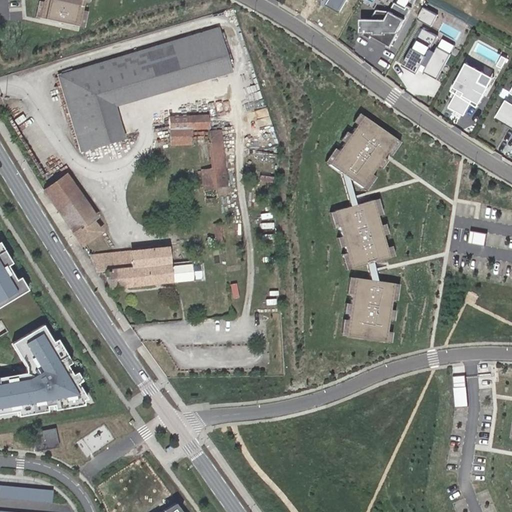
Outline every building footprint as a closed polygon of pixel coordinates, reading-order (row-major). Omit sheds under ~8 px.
[(44,0),(44,1),(39,0),(36,16),(41,17),(85,27),(88,11),(83,10),(84,5),(89,6),(90,0),(44,0)] [(329,0),(327,5),(341,12),(347,0),(329,0)] [(390,46),(411,7),(406,4),(405,7),(394,1),(389,10),(376,9),(373,14),(362,14),(362,27),(366,27),(362,34),(370,38),(371,35),(390,46)] [(437,15),(424,8),(419,17),(432,24),(437,15)] [(110,101),(230,63),(220,24),(59,72),(82,147),(120,135),(110,101)] [(437,35),(424,28),(405,66),(418,72),(437,35)] [(455,44),(443,38),(438,46),(451,53),(455,44)] [(455,94),(449,107),(464,115),(471,103),(478,106),(493,78),(466,63),(451,92),(455,94)] [(495,117),(511,127),(511,88),(510,92),(511,93),(511,103),(505,100),(495,117)] [(170,141),(190,140),(191,140),(191,131),(190,125),(202,125),(207,125),(207,111),(189,112),(189,118),(189,123),(170,123),(170,141)] [(325,162),(366,191),(376,177),(372,174),(375,170),(379,173),(385,164),(381,161),(386,153),(391,156),(400,142),(359,113),(349,127),(354,130),(348,138),(344,135),(338,144),(342,146),(339,151),(334,148),(325,162)] [(220,128),(210,129),(211,137),(214,166),(217,185),(227,184),(226,177),(220,128)] [(217,187),(217,185),(214,166),(201,167),(204,189),(217,187)] [(105,224),(68,171),(42,189),(81,241),(105,224)] [(205,196),(218,195),(217,187),(204,189),(205,196)] [(341,254),(346,270),(394,257),(391,246),(386,248),(383,237),(388,235),(385,225),(380,226),(377,216),(382,214),(378,199),(329,212),(334,228),(339,227),(341,236),(337,237),(339,247),(344,246),(346,253),(341,254)] [(469,243),(485,246),(487,233),(471,230),(469,243)] [(0,303),(27,288),(19,275),(15,278),(7,264),(11,262),(0,243),(0,303)] [(105,270),(109,288),(195,278),(195,276),(201,275),(199,263),(193,262),(169,264),(167,247),(89,252),(98,270),(105,270)] [(343,320),(341,336),(390,343),(392,333),(387,332),(389,320),(393,321),(395,311),(390,310),(391,300),(396,301),(399,284),(349,277),(347,293),(352,294),(350,304),(345,303),(344,313),(349,314),(348,320),(343,320)] [(51,340),(41,322),(10,341),(24,364),(25,370),(0,374),(0,414),(15,412),(16,417),(46,410),(45,405),(51,404),(53,409),(82,402),(81,398),(85,397),(76,382),(80,379),(75,370),(71,373),(65,363),(69,361),(56,337),(51,340)] [(466,376),(453,378),(455,409),(469,408),(466,376)] [(48,425),(25,429),(29,449),(52,444),(48,425)] [(114,476),(103,484),(111,496),(122,488),(114,476)] [(0,497),(52,503),(53,490),(0,484),(0,497)]
